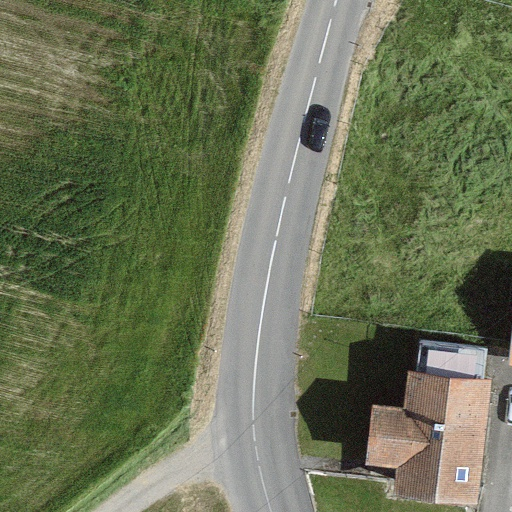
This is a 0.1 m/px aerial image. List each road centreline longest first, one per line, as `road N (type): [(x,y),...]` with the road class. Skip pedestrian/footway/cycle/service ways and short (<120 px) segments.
road 1 (tertiary): [(279,511),(257,460),(274,266),(336,0)]
road 2 (unknown): [(257,460),(206,476),(142,511)]
